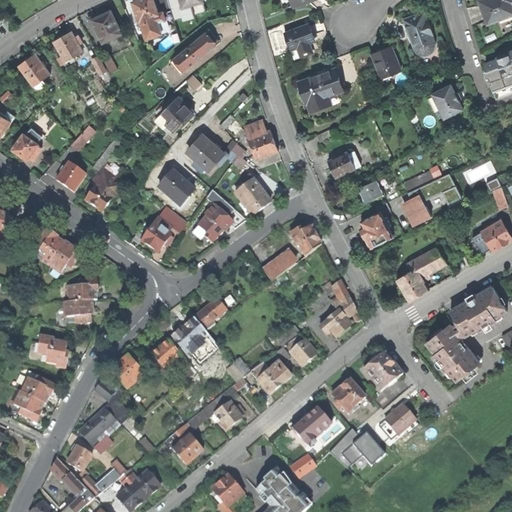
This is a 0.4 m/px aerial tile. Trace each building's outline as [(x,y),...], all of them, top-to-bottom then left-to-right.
[(142,0),(143,0),(134,3),(141,22),(142,21),(148,42),(163,37),(163,34),(166,33),(167,36),(179,32),(168,0),(142,0)] [(182,0),(184,7),(185,9),(186,9),(191,8),(191,6),(206,3),(205,0),(182,0)] [(498,20),(511,14),(511,0),(482,0),(481,1),(485,13),(489,24),(499,21),(498,20)] [(184,7),(176,10),(179,21),(188,18),(186,9),(185,9),(184,7)] [(96,24),(105,43),(123,34),(113,12),(103,17),(102,14),(95,17),(89,20),(92,26),(96,24)] [(406,19),(416,48),(419,52),(423,54),(429,54),(434,50),(435,44),(435,40),(433,35),(434,34),(429,20),(428,20),(425,12),(413,17),(406,19)] [(192,30),(188,18),(179,21),(183,33),(192,30)] [(312,34),(309,25),(286,34),(295,61),(302,59),(302,57),(313,53),(310,44),(315,42),(312,34)] [(211,30),(205,35),(215,48),(221,43),(215,36),(211,30)] [(55,42),(63,57),(59,59),(63,65),(67,63),(85,53),(73,32),(65,36),(63,33),(59,36),(56,38),(57,41),(55,42)] [(177,58),(187,71),(215,48),(205,35),(177,58)] [(372,55),(381,78),(401,70),(392,47),(382,51),(372,55)] [(511,50),(511,51),(511,53),(505,55),(498,57),(498,59),(490,61),(486,67),(498,99),(511,93),(511,50)] [(28,60),(20,66),(38,92),(45,87),(42,82),(51,75),(36,54),(28,60)] [(111,54),(104,58),(113,75),(120,71),(111,54)] [(98,57),(92,61),(101,76),(106,72),(98,57)] [(181,75),(187,71),(177,58),(171,63),(181,75)] [(336,70),(299,83),(306,104),(308,104),(311,113),(340,103),(337,93),(343,91),(338,76),(336,70)] [(194,77),(189,82),(201,95),(206,90),(194,77)] [(452,84),(433,94),(444,118),(464,109),(460,101),(463,99),(461,95),(459,91),(456,93),(452,84)] [(9,92),(1,100),(5,104),(13,96),(9,92)] [(177,100),(174,96),(159,108),(164,114),(177,100)] [(180,97),(177,100),(186,109),(189,106),(185,102),(180,97)] [(186,109),(177,100),(164,114),(157,121),(165,130),(169,126),(175,132),(195,112),(189,106),(186,109)] [(0,114),(0,139),(0,140),(16,118),(11,114),(8,117),(2,113),(0,114)] [(264,120),(245,127),(250,139),(249,139),(253,147),(251,148),(253,153),(254,152),(257,159),(279,151),(274,140),(271,131),(268,132),(264,120)] [(88,142),(97,133),(91,126),(82,136),(88,142)] [(25,134),(14,150),(21,154),(29,160),(33,154),(37,157),(43,148),(39,146),(40,145),(36,142),(41,135),(30,129),(25,134)] [(190,152),(211,172),(225,154),(215,145),(205,136),(190,152)] [(95,166),(101,171),(123,143),(118,138),(95,166)] [(249,151),(238,144),(233,150),(244,158),(249,151)] [(336,178),(361,166),(355,152),(349,154),(348,152),(329,161),(333,170),(336,178)] [(88,175),(70,163),(58,181),(66,187),(76,193),(88,175)] [(424,193),(439,187),(434,176),(439,173),(436,165),(430,168),(430,167),(403,180),(409,192),(421,187),(424,193)] [(104,169),(92,183),(97,187),(87,201),(95,206),(104,213),(114,199),(122,197),(117,178),(111,180),(110,180),(108,174),(107,171),(104,169)] [(174,172),(161,189),(181,207),(192,194),(184,188),(187,184),(182,179),(174,172)] [(385,193),(383,187),(389,185),(385,176),(379,179),(359,188),(363,196),(366,203),(385,193)] [(502,178),(492,181),(495,189),(505,186),(502,178)] [(271,202),(254,180),(237,194),(253,216),(263,208),(271,202)] [(448,182),(439,187),(452,212),(461,207),(448,182)] [(502,209),(511,205),(511,199),(508,186),(496,190),(502,209)] [(235,210),(213,191),(207,199),(214,205),(206,215),(207,216),(199,226),(207,234),(205,237),(212,243),(223,231),(226,231),(229,228),(234,222),(228,218),(235,210)] [(429,212),(421,194),(405,202),(416,225),(432,217),(431,215),(433,214),(432,211),(429,212)] [(190,225),(168,208),(152,231),(145,226),(138,237),(148,243),(161,253),(166,245),(170,247),(174,240),(171,237),(172,236),(170,235),(174,229),(182,235),(190,225)] [(477,222),(488,216),(484,209),(473,215),(477,222)] [(0,213),(1,211),(0,210),(0,239),(13,243),(17,230),(15,229),(18,219),(10,217),(0,214),(0,213)] [(386,222),(381,212),(362,221),(365,227),(362,229),(365,235),(367,239),(368,238),(372,247),(393,236),(389,227),(391,226),(389,220),(386,222)] [(511,240),(511,237),(502,220),(496,224),(495,221),(492,223),(493,226),(483,232),(494,251),(502,246),(511,240)] [(297,230),(291,233),(298,247),(300,247),(306,257),(322,245),(317,234),(313,226),(304,231),(302,228),(297,230)] [(55,233),(47,228),(35,245),(41,249),(36,256),(49,266),(49,264),(65,242),(59,237),(58,238),(53,235),(55,233)] [(67,240),(65,242),(49,264),(62,273),(68,265),(72,268),(83,253),(77,248),(75,250),(72,248),(74,245),(67,240)] [(419,295),(429,289),(423,280),(429,276),(427,272),(446,261),(442,254),(447,252),(443,245),(409,264),(413,272),(397,280),(409,301),(419,295)] [(297,264),(288,252),(264,270),(273,282),(297,264)] [(98,278),(80,280),(80,285),(67,286),(69,301),(94,299),(98,299),(97,291),(95,291),(95,286),(98,286),(98,278)] [(341,333),(350,325),(346,319),(353,314),(357,323),(362,320),(341,281),(333,287),(339,298),(331,303),(339,311),(320,327),(325,333),(330,329),(337,337),(341,333)] [(508,311),(493,286),(479,295),(479,294),(464,303),(464,304),(451,312),(458,323),(459,326),(449,332),(446,328),(446,327),(432,339),(435,342),(430,346),(436,353),(433,356),(440,364),(446,372),(449,370),(454,376),(457,381),(480,363),(462,339),(471,333),(479,328),(483,326),(485,329),(489,327),(495,323),(493,320),(501,315),(508,311)] [(95,308),(94,299),(69,301),(64,302),(65,317),(77,316),(77,324),(94,322),(93,314),(92,308),(95,308)] [(227,310),(218,299),(210,306),(195,318),(206,332),(216,324),(212,319),(217,314),(218,317),(227,310)] [(503,318),(501,315),(493,320),(495,323),(503,318)] [(169,325),(162,317),(155,322),(162,331),(169,325)] [(216,343),(206,332),(195,318),(185,326),(173,337),(187,353),(195,346),(199,351),(204,346),(200,342),(205,337),(213,346),(216,343)] [(288,322),(299,335),(300,335),(304,332),(292,318),(288,322)] [(451,325),(446,328),(449,332),(459,326),(458,323),(452,327),(451,325)] [(473,337),(481,332),(479,328),(471,333),(473,337)] [(511,344),(511,339),(508,333),(503,336),(509,346),(511,344)] [(66,351),(68,343),(54,340),(55,338),(41,335),(38,353),(47,355),(46,363),(56,365),(56,367),(66,369),(68,358),(65,358),(66,351)] [(299,335),(285,346),(303,366),(309,360),(317,354),(300,335),(299,335)] [(181,354),(169,340),(160,347),(147,359),(159,373),(164,369),(181,354)] [(276,353),(286,364),(291,359),(288,356),(288,354),(283,348),(276,353)] [(384,354),(382,354),(374,361),(363,370),(380,392),(403,374),(388,355),(386,354),(384,354)] [(164,379),(159,373),(147,359),(145,356),(135,364),(129,356),(124,360),(111,370),(127,389),(148,371),(159,383),(164,379)] [(244,377),(251,372),(239,359),(233,364),(244,377)] [(263,363),(251,372),(270,394),(280,385),(291,376),(279,361),(269,370),(263,363)] [(182,385),(197,373),(191,366),(178,376),(178,380),(182,385)] [(34,381),(27,377),(20,391),(46,403),(50,396),(48,395),(50,390),(53,391),(56,385),(37,375),(34,381)] [(118,404),(127,397),(123,392),(107,375),(101,382),(102,382),(95,390),(108,400),(110,398),(114,401),(115,400),(118,404)] [(243,379),(232,387),(236,392),(243,386),(246,390),(250,388),(243,379)] [(373,400),(362,387),(358,390),(350,380),(349,381),(348,380),(346,380),(343,383),(342,385),(343,386),(338,389),(332,395),(336,401),(334,403),(339,410),(342,408),(347,413),(352,409),(357,404),(365,398),(369,403),(373,400)] [(209,406),(201,412),(207,420),(212,426),(220,420),(227,429),(234,424),(242,418),(230,402),(226,397),(227,396),(232,401),(239,395),(236,392),(232,387),(211,404),(213,406),(211,408),(209,406)] [(140,398),(132,389),(129,391),(127,389),(123,392),(127,397),(133,404),(140,398)] [(42,410),(46,403),(20,391),(19,390),(12,404),(22,409),(19,414),(37,423),(41,415),(38,414),(40,409),(42,410)] [(409,412),(403,405),(396,411),(393,414),(385,421),(398,435),(416,420),(409,412)] [(322,433),(332,425),(318,407),(301,422),(293,429),(307,446),(315,439),(322,433)] [(116,420),(105,409),(97,416),(80,432),(98,452),(104,447),(106,449),(113,442),(107,436),(102,440),(101,439),(106,435),(103,432),(116,420)] [(201,412),(187,424),(193,431),(193,432),(207,420),(201,412)] [(193,431),(187,424),(177,432),(183,440),(172,449),(186,465),(196,457),(203,451),(189,435),(193,431)] [(334,450),(351,469),(365,456),(376,467),(392,453),(371,429),(364,436),(358,429),(334,450)] [(325,437),(322,433),(315,439),(318,443),(325,437)] [(142,446),(149,454),(152,452),(154,450),(147,442),(142,446)] [(92,455),(77,446),(72,455),(67,463),(82,472),(92,455)] [(149,464),(157,458),(152,452),(149,454),(143,459),(149,464)] [(315,466),(308,456),(291,467),(299,478),(315,466)] [(81,483),(58,459),(55,464),(53,468),(52,470),(76,494),(72,498),(70,496),(64,501),(70,507),(74,511),(80,511),(95,498),(81,483)] [(87,477),(81,483),(95,498),(119,478),(124,474),(127,472),(117,461),(110,467),(114,471),(96,487),(87,477)] [(304,511),(310,506),(290,483),(289,484),(282,476),(283,475),(277,469),(269,476),(268,475),(267,476),(267,477),(265,479),(266,481),(256,490),(272,508),(267,511),(304,511)] [(129,471),(127,472),(124,474),(146,500),(153,493),(161,487),(148,472),(138,481),(129,471)] [(131,511),(139,506),(146,500),(124,474),(119,478),(128,488),(118,497),(130,511),(131,511)] [(219,483),(212,489),(220,498),(218,500),(220,503),(221,503),(223,502),(228,507),(244,494),(228,475),(219,483)] [(110,496),(105,500),(114,511),(119,507),(110,496)] [(100,503),(95,498),(80,511),(87,511),(91,509),(92,510),(100,503)] [(74,511),(70,507),(64,511),(57,511),(56,511),(52,511),(50,509),(52,507),(47,501),(45,503),(43,501),(39,504),(30,511),(74,511)] [(228,511),(230,511),(228,507),(223,502),(221,503),(220,503),(218,505),(223,511),(228,511)]
